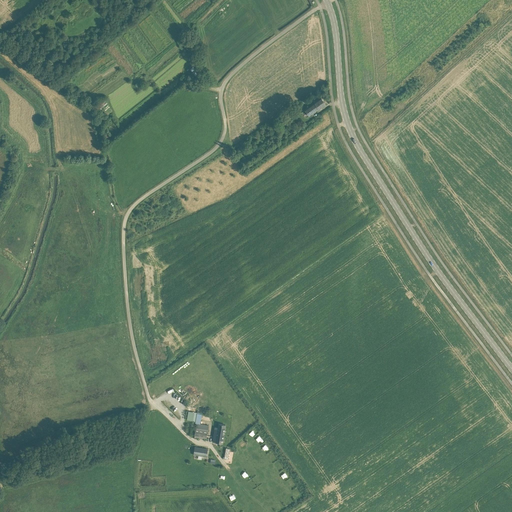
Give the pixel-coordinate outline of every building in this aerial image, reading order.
[(193,42),(188,45),(191,51),(196,47),(193,42)] [(304,110),(309,116),(319,109),(319,110),(326,105),(321,98),(304,110)] [(283,115),(287,120),(297,113),(293,107),(283,115)] [(263,128),(267,133),(273,129),(270,124),(263,128)] [(215,430),(213,442),(223,443),(226,425),(219,423),(218,431),(215,430)] [(194,437),(206,439),(209,425),(205,425),(204,429),(196,427),(194,437)] [(198,459),(201,459),(202,456),(207,456),(208,448),(195,446),(193,454),(198,455),(198,459)] [(293,491),(300,499),(303,497),(297,489),(293,491)]
